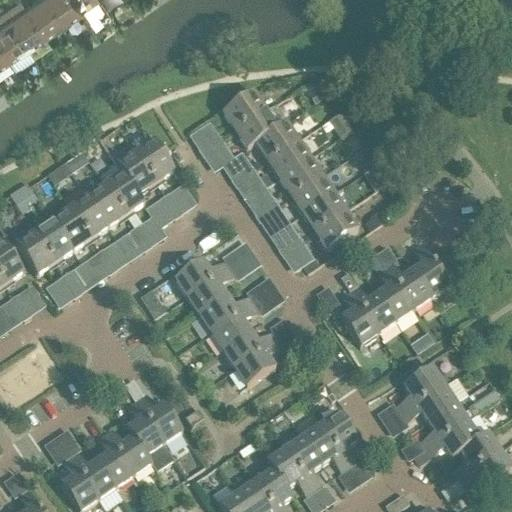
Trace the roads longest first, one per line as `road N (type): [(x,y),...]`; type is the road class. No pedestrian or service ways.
road 1 (residential): [(402,481),(300,324),(296,296)]
road 2 (residential): [(0,474),(105,401),(106,358),(82,323)]
road 3 (residential): [(82,323),(225,214)]
road 4 (residential): [(296,296),(441,209)]
